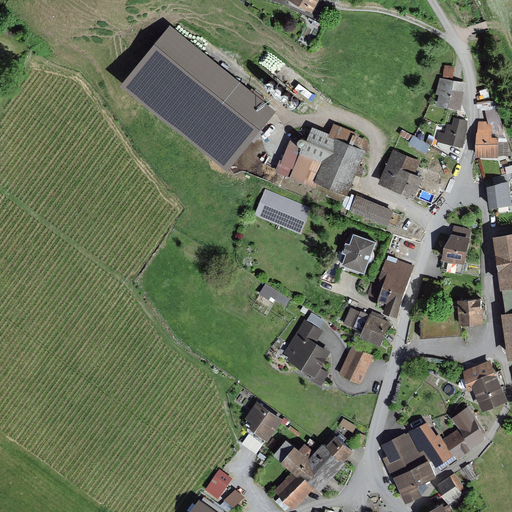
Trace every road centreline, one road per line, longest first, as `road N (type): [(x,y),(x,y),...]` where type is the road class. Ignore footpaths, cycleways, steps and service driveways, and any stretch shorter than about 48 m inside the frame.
road 1 (residential): [(455,186),(472,138),(470,79),(431,0)]
road 2 (residential): [(455,186),(483,198),(489,345),(497,356)]
road 3 (residential): [(397,358),(429,241),(455,186)]
road 4 (residential): [(410,511),(482,448),(511,400)]
road 5 (residential): [(369,480),(397,358)]
